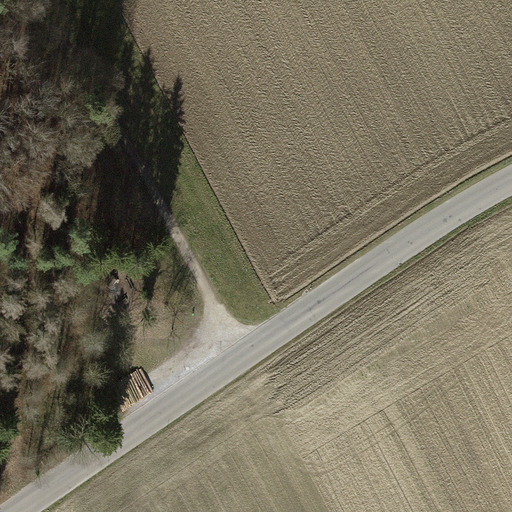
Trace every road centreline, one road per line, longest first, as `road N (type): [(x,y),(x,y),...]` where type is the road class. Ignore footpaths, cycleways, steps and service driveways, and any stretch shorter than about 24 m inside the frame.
road 1 (tertiary): [(17,511),(391,254),(511,182)]
road 2 (track): [(29,0),(247,354)]
